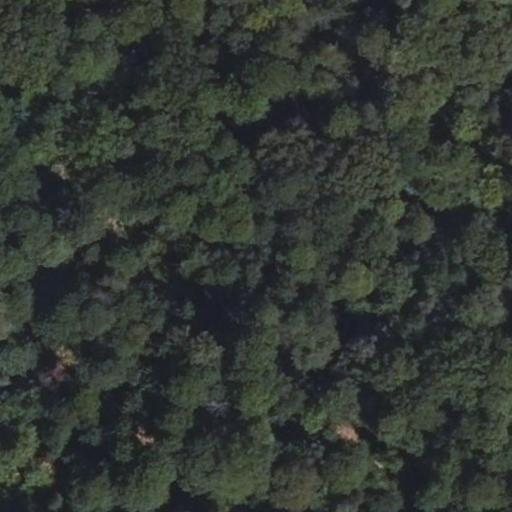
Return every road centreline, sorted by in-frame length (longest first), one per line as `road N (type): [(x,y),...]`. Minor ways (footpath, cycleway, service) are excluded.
road 1 (track): [(60,0),(511,409)]
road 2 (track): [(511,42),(357,0)]
